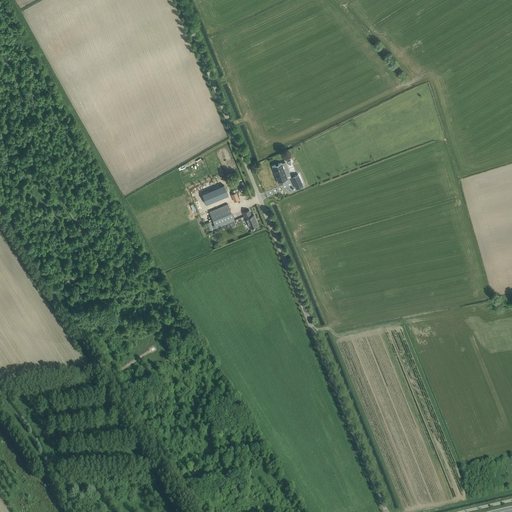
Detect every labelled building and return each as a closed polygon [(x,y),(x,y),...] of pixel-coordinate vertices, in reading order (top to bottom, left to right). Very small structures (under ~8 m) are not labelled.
[(272,166),(278,183),(287,179),(281,163),(272,166)] [(296,189),(303,185),(298,174),(291,178),(296,189)] [(216,181),(215,181),(223,200),(224,199),(229,197),(221,179),(216,181)] [(199,184),(202,193),(212,190),(210,182),(199,184)] [(228,204),(223,206),(209,211),(216,228),(234,220),(228,204)] [(251,216),(249,210),(243,213),(247,223),(248,223),(250,228),(255,226),(255,227),(258,226),(257,225),(258,225),(254,215),(251,216)]
